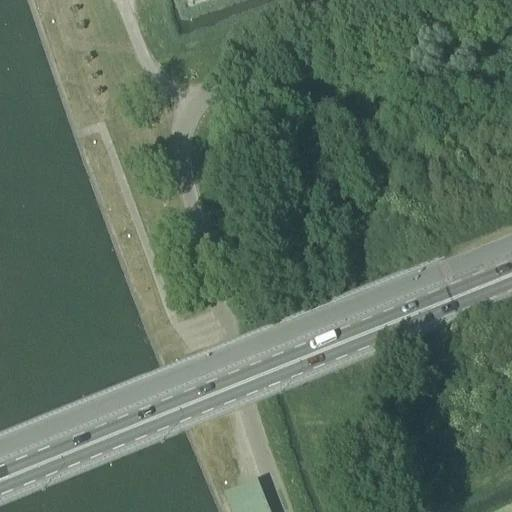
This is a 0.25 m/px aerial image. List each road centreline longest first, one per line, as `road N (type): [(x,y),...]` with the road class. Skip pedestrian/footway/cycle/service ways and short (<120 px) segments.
road 1 (unclassified): [(283,511),(190,208),(180,153),(187,117),(218,85),(265,68),(511,9)]
road 2 (unclassified): [(0,448),(511,240)]
road 3 (secondary): [(0,485),(511,278)]
